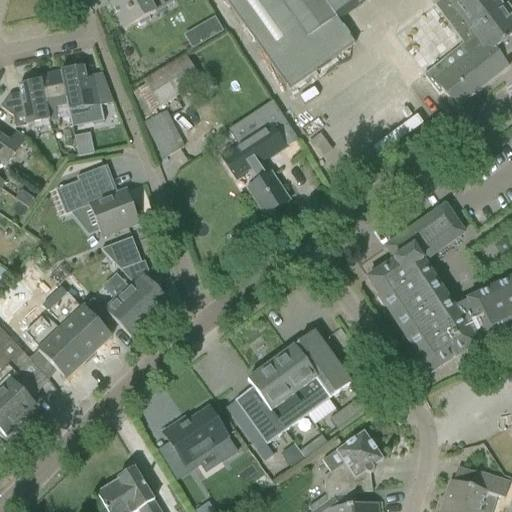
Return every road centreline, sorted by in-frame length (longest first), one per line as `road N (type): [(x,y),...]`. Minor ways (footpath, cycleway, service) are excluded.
road 1 (tertiary): [(1,511),(203,324)]
road 2 (tertiary): [(308,244),(511,100)]
road 3 (unclassified): [(427,424),(308,244)]
road 4 (residential): [(203,324),(125,125)]
road 5 (residential): [(0,50),(97,35),(87,0)]
road 6 (tertiary): [(203,324),(308,244)]
